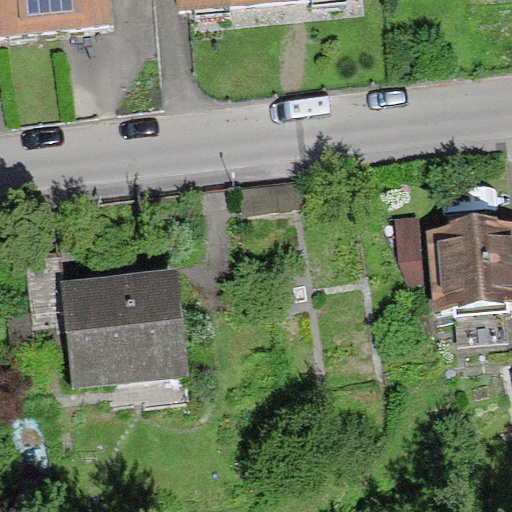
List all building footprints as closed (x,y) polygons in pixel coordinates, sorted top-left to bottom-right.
[(0,0),(0,34),(107,23),(104,0),(0,0)] [(175,0),(177,14),(312,0),(175,0)] [(407,283),(427,283),(426,225),(406,225),(407,283)] [(447,325),(511,322),(511,236),(443,239),(447,325)] [(59,264),(22,267),(27,331),(64,328),(59,264)] [(65,297),(74,388),(183,378),(175,287),(65,297)]
